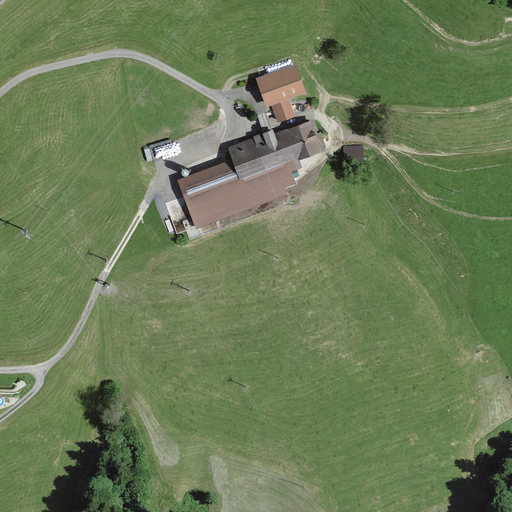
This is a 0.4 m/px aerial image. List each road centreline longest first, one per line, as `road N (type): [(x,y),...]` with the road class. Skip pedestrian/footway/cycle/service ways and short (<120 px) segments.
road 1 (unclassified): [(147,201),(175,158),(228,121),(217,99),(130,52),(21,76),(0,94)]
road 2 (track): [(30,374),(66,350),(147,201)]
